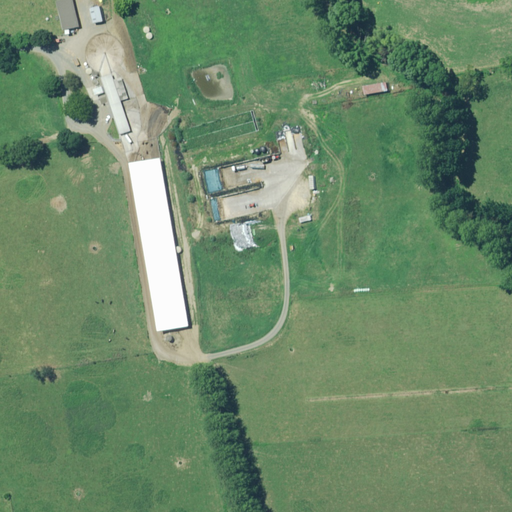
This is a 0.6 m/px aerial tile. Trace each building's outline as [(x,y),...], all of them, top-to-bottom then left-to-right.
[(82,27),(75,0),(66,0),(61,1),(67,30),(82,27)] [(108,22),(105,6),(95,9),(98,24),(108,22)] [(104,79),(102,79),(105,86),(98,88),(100,96),(102,95),(105,105),(109,104),(114,119),(117,118),(123,135),(134,131),(115,75),(104,79)] [(391,92),(390,83),(367,86),(368,95),(391,92)] [(292,131),(285,133),(287,139),(294,137),(292,131)] [(131,161),(158,327),(188,322),(161,156),(131,161)]
